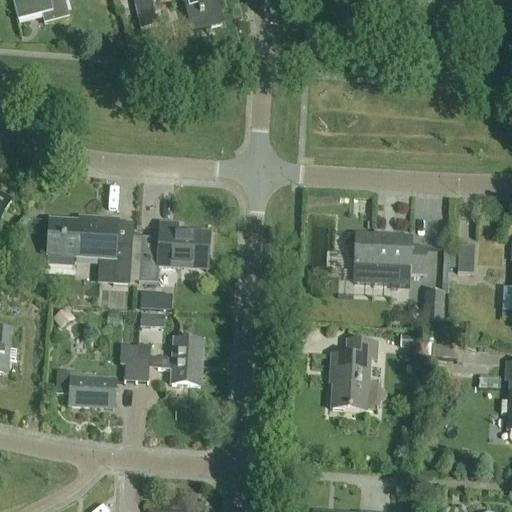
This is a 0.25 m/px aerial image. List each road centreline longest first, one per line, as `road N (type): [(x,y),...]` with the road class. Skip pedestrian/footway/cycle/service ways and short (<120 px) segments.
road 1 (residential): [(239,469),(255,171)]
road 2 (residential): [(255,171),(67,156),(0,120)]
road 3 (residential): [(511,184),(255,171)]
road 4 (residential): [(255,171),(259,0)]
road 5 (residential): [(239,469),(96,459)]
